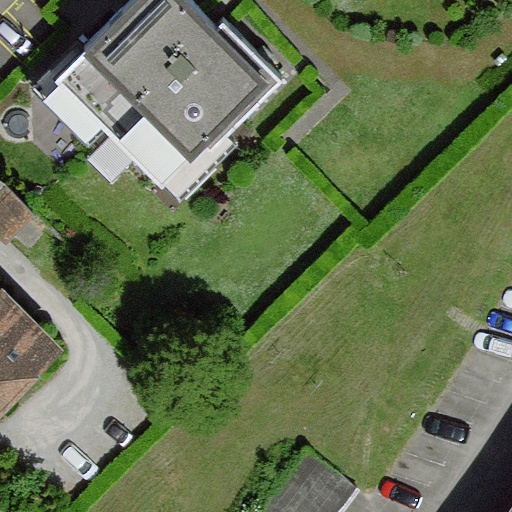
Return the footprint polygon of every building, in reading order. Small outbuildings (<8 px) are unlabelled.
[(204,9),(194,0),(134,0),(98,36),(204,139),(212,147),(276,82),(222,28),(204,9)] [(204,139),(98,36),(60,75),(164,179),(204,139)] [(0,175),(0,232),(7,238),(35,209),(7,181),(0,175)] [(0,290),(0,408),(57,348),(0,290)] [(258,511),(339,511),(359,485),(306,448),(258,511)]
